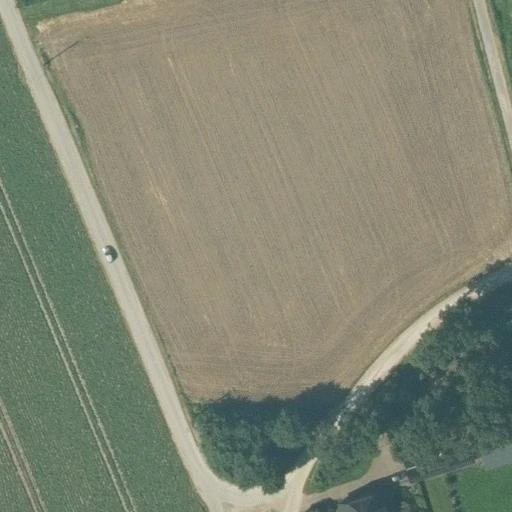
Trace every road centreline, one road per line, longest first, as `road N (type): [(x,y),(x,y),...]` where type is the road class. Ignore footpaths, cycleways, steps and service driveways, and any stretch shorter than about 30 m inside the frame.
road 1 (unclassified): [(210,494),(7,0)]
road 2 (unclassified): [(293,484),(387,362),(461,299),(511,270)]
